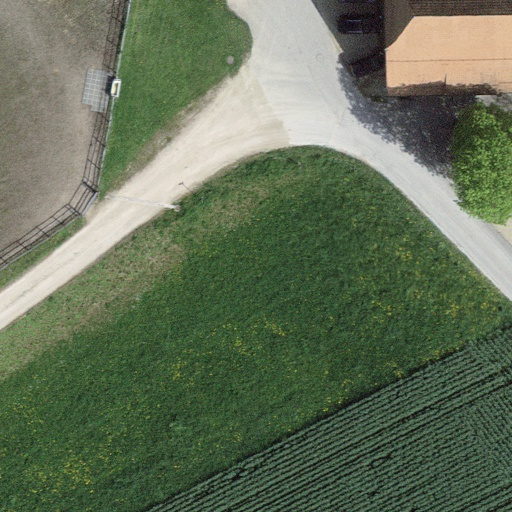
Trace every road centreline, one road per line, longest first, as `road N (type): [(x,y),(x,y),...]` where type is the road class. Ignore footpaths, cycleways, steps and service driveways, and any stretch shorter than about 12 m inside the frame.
road 1 (track): [(315,80),(0,309)]
road 2 (residential): [(511,285),(315,80),(283,28),(277,0)]
